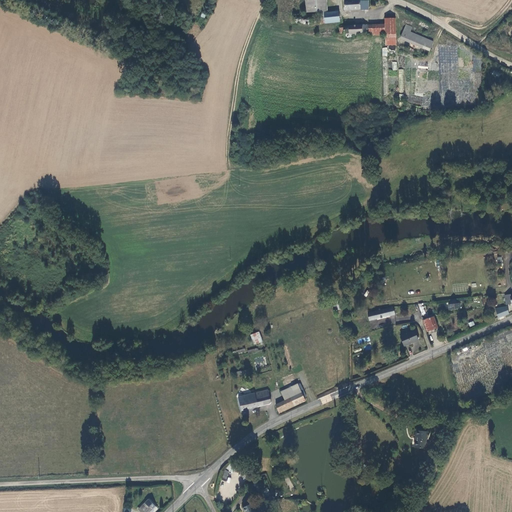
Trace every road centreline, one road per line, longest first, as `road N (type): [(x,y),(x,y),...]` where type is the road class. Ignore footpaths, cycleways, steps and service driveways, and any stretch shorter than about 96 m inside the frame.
road 1 (tertiary): [(198,483),(292,415),(511,319)]
road 2 (unclassified): [(198,483),(0,485)]
road 3 (track): [(263,0),(236,87),(228,156)]
road 4 (unclassified): [(511,65),(393,0)]
road 5 (residential): [(511,288),(388,305)]
